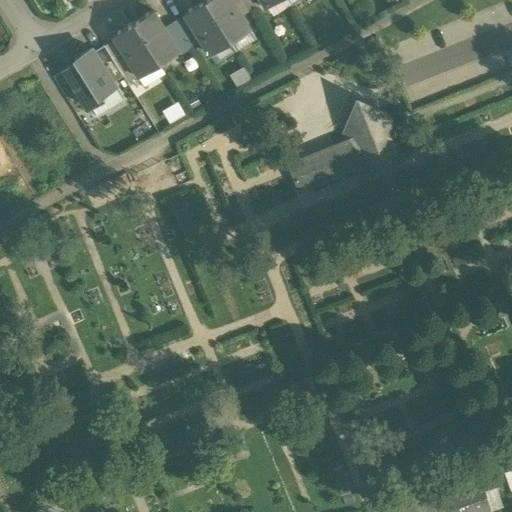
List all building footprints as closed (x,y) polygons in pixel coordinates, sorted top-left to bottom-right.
[(230,0),(205,0),(203,2),(229,42),(249,29),(230,0)] [(277,0),(259,0),(264,8),(277,0)] [(203,2),(183,14),(209,55),(229,42),(203,2)] [(178,51),(152,11),(132,24),(158,64),(178,51)] [(158,64),(132,24),(112,37),(138,77),(158,64)] [(122,76),(103,46),(93,52),(112,82),(122,76)] [(91,49),(74,60),(76,63),(63,71),(87,108),(101,99),(99,95),(115,86),(112,82),(93,52),(91,49)] [(387,117),(358,105),(357,106),(345,134),(344,134),(344,135),(349,139),(287,164),(299,193),(365,166),(367,170),(369,170),(369,169),(394,159),(394,160),(396,159),(386,134),(388,117),(387,117)] [(0,178),(16,169),(0,144),(0,178)] [(489,511),(480,482),(422,502),(422,503),(425,511),(489,511)] [(425,511),(422,503),(395,511),(425,511)]
